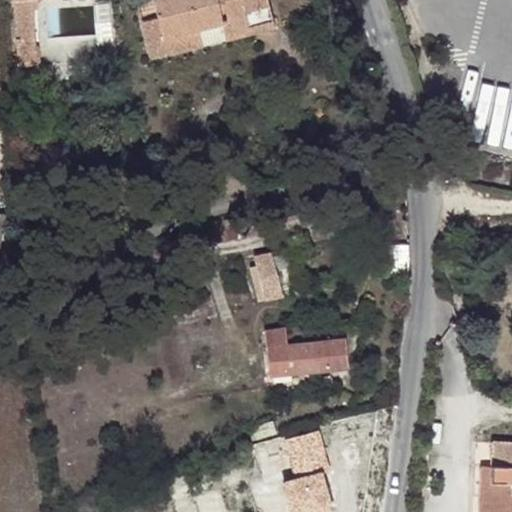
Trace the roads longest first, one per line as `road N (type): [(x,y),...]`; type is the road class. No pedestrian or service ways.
road 1 (unclassified): [(0,343),(114,276),(171,256),(323,222),(421,216)]
road 2 (unclassified): [(393,511),(416,376),(421,216)]
road 3 (unclassified): [(421,216),(372,0)]
